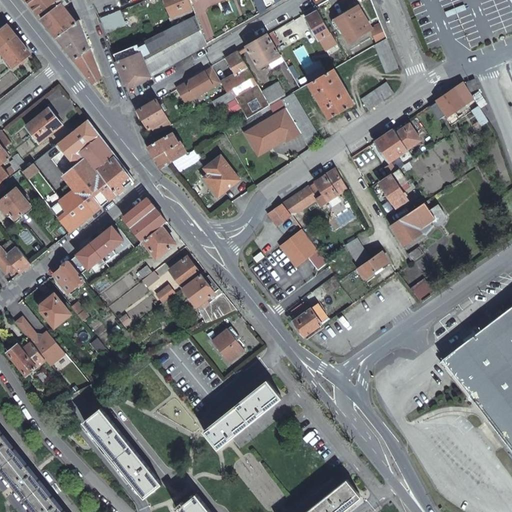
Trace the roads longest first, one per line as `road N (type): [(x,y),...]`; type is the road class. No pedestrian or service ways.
road 1 (residential): [(124,104),(305,0)]
road 2 (residential): [(0,355),(81,472),(121,511)]
road 3 (residential): [(0,301),(149,180)]
road 4 (residential): [(205,244),(242,229),(261,198),(335,149)]
road 5 (residential): [(377,347),(511,256)]
road 6 (unknown): [(221,511),(108,408)]
road 7 (secondary): [(149,180),(63,65)]
road 8 (secondary): [(290,347),(314,389),(375,460)]
road 9 (secondary): [(290,347),(205,244)]
road 10 (residential): [(335,149),(401,261)]
road 11 (secondary): [(430,511),(362,403)]
